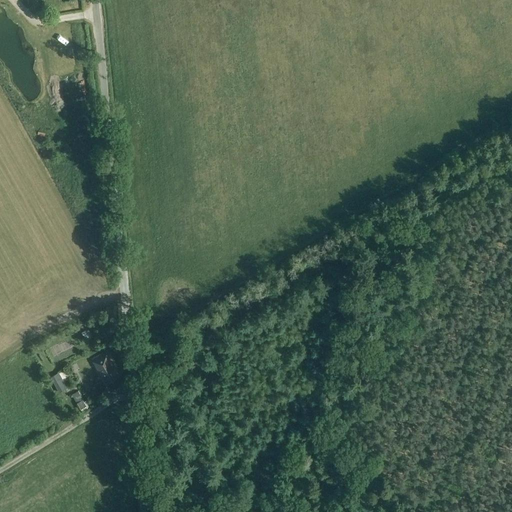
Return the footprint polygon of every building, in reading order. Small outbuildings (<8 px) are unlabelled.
[(0,0),(0,16),(46,10),(44,0),(0,0)] [(81,332),(86,341),(92,337),(87,329),(81,332)] [(107,350),(91,359),(106,383),(121,374),(107,350)] [(59,393),(65,390),(67,388),(59,373),(56,375),(50,378),(59,393)] [(75,401),(81,411),(87,407),(77,390),(69,395),(73,403),(75,401)]
